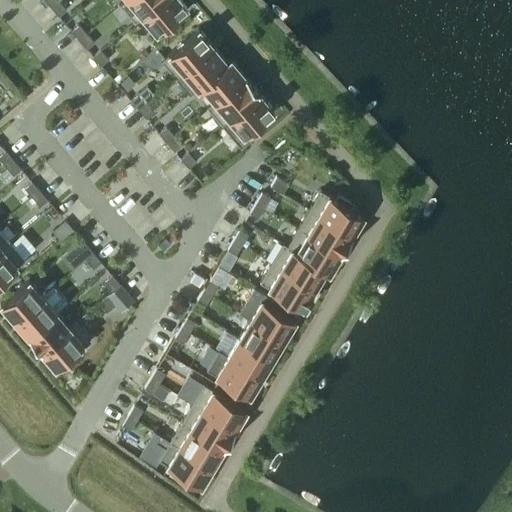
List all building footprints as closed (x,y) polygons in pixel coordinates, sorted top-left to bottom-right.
[(66,8),(58,0),(57,0),(51,6),(59,15),(66,8)] [(142,15),(159,0),(123,0),(120,3),(135,21),(142,15)] [(187,5),(182,0),(159,0),(142,15),(156,32),(187,5)] [(71,30),(79,39),(87,32),(79,23),(71,30)] [(176,77),(183,71),(215,45),(199,28),(161,59),(176,77)] [(94,41),(87,32),(79,39),(87,48),(94,41)] [(227,60),(215,45),(183,71),(197,87),(231,58),(230,57),(227,60)] [(101,49),(93,55),(101,64),(108,58),(101,49)] [(201,85),(214,100),(244,74),(231,58),(197,87),(197,88),(201,85)] [(129,74),(120,81),(127,89),(135,82),(129,74)] [(244,74),(214,100),(206,106),(222,124),(229,118),(260,92),(244,74)] [(147,85),(138,93),(146,102),(155,94),(147,85)] [(260,92),(229,118),(243,134),(274,108),(266,100),(260,92)] [(138,108),(146,102),(138,93),(131,99),(138,108)] [(146,102),(138,108),(146,117),(154,111),(146,102)] [(159,132),(166,141),(174,134),(166,125),(159,132)] [(174,134),(166,141),(174,150),(182,143),(174,134)] [(0,158),(6,165),(13,158),(5,149),(0,153),(0,158)] [(188,151),(181,157),(188,166),(196,160),(188,151)] [(13,158),(6,165),(13,174),(21,168),(13,158)] [(277,175),(270,185),(282,192),(288,182),(277,175)] [(32,196),(40,189),(32,180),(24,187),(32,196)] [(47,198),(40,189),(32,196),(40,205),(47,198)] [(321,189),(309,207),(352,233),(363,214),(350,206),(352,202),(338,193),(336,198),(321,189)] [(262,191),(256,201),(264,206),(270,196),(262,191)] [(258,217),(264,206),(256,201),(249,212),(258,217)] [(340,252),(352,233),(309,207),(298,226),(340,252)] [(57,225),(52,230),(60,239),(65,235),(73,228),(65,219),(57,225)] [(340,252),(298,226),(287,244),(325,268),(329,271),(340,252)] [(233,238),(242,243),(248,233),(240,228),(233,238)] [(0,250),(10,242),(0,229),(0,250)] [(25,230),(13,240),(26,255),(38,245),(25,230)] [(165,236),(157,244),(163,250),(171,242),(165,236)] [(236,254),(242,243),(233,238),(227,248),(236,254)] [(0,278),(24,258),(10,242),(0,250),(0,278)] [(283,242),(271,261),(314,287),(325,268),(287,244),(283,242)] [(78,249),(85,258),(93,252),(85,243),(78,249)] [(101,261),(93,252),(85,258),(93,267),(101,261)] [(302,306),(314,287),(271,261),(260,281),(302,306)] [(112,289),(119,283),(112,274),(104,280),(112,289)] [(13,318),(42,294),(29,278),(0,303),(13,318)] [(203,289),(211,294),(217,284),(209,279),(203,289)] [(134,299),(120,282),(119,283),(112,289),(98,302),(106,312),(115,303),(121,310),(134,299)] [(205,304),(211,294),(203,289),(197,299),(205,304)] [(55,309),(42,294),(13,318),(27,334),(55,309)] [(261,297),(249,316),(284,337),(295,318),(261,297)] [(40,349),(68,325),(55,309),(27,334),(40,349)] [(187,316),(181,326),(189,331),(195,321),(187,316)] [(284,337),(249,316),(238,335),(272,356),(284,337)] [(76,319),(68,325),(40,349),(55,367),(66,357),(70,360),(82,350),(79,346),(91,336),(76,319)] [(183,341),(189,331),(181,326),(175,336),(183,341)] [(261,375),(272,356),(238,335),(226,354),(261,375)] [(261,375),(226,354),(215,373),(250,394),(261,375)] [(156,366),(150,377),(159,382),(165,372),(156,366)] [(159,382),(150,377),(144,387),(152,392),(159,382)] [(192,401),(235,427),(246,408),(204,382),(192,401)] [(235,427),(192,401),(181,421),(223,446),(235,427)] [(128,414),(136,419),(142,409),(134,404),(128,414)] [(136,419),(128,414),(122,424),(130,429),(136,419)] [(223,446),(181,421),(169,440),(212,465),(223,446)] [(159,433),(149,450),(160,456),(169,438),(159,433)] [(212,465),(169,440),(168,441),(158,459),(173,468),(171,472),(185,480),(187,476),(200,484),(212,465)]
